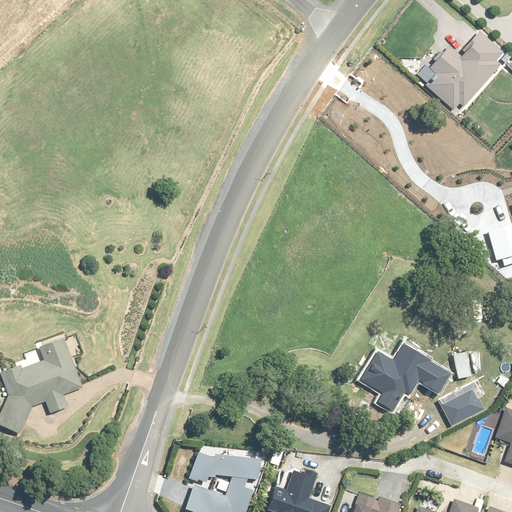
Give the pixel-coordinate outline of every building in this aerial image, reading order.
[(447,111),(454,117),(505,65),(500,60),(505,55),(481,31),(472,41),(475,44),(461,58),(451,48),(431,69),(436,74),(432,79),(433,81),(428,86),(450,108),(447,111)] [(511,223),(487,232),(497,261),(502,259),(504,266),(511,263),(511,223)] [(15,363),(17,367),(1,373),(10,394),(2,412),(0,410),(0,424),(19,434),(34,407),(47,402),(51,413),(69,406),(64,395),(83,387),(62,334),(36,344),(37,349),(24,354),(26,359),(15,363)] [(419,382),(439,394),(451,374),(431,361),(432,359),(404,342),(394,358),(380,349),(361,380),(383,394),(378,402),(393,412),(404,393),(410,397),(419,382)] [(467,352),(454,355),(458,379),(472,376),(467,352)] [(452,426),(486,410),(480,398),(482,396),(475,382),(439,399),(452,426)] [(505,460),(511,462),(511,408),(508,407),(497,438),(511,443),(505,460)] [(283,452),(275,449),(270,463),(279,466),(283,452)] [(215,458),(199,452),(189,478),(197,482),(198,479),(207,482),(209,477),(215,477),(215,474),(232,476),(225,495),(194,484),(185,509),(194,511),(246,511),(254,491),(244,487),(247,478),(259,479),(261,458),(215,454),(215,458)] [(275,485),(274,488),(268,486),(264,497),(270,499),(266,509),(273,511),(329,511),(332,506),(308,497),(317,472),(308,469),(306,473),(295,469),(287,489),(275,485)] [(379,496),(378,500),(359,493),(352,511),(398,511),(401,504),(379,496)] [(476,511),(478,507),(454,499),(450,511),(437,511),(438,511),(418,505),(415,511),(476,511)]
